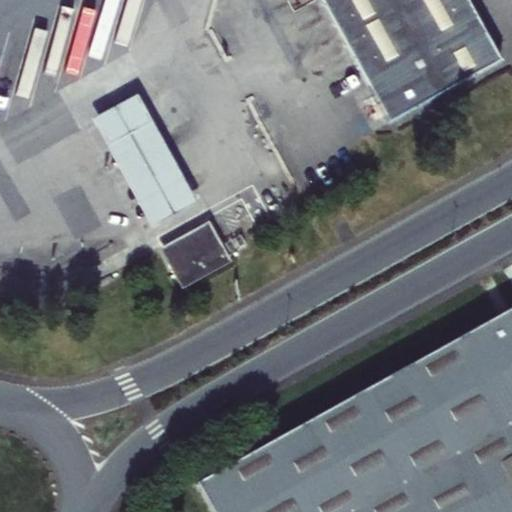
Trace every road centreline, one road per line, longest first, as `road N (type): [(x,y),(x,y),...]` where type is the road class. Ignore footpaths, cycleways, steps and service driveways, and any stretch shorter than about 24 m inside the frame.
road 1 (residential): [(511,179),(153,377),(85,400),(11,404)]
road 2 (residential): [(83,511),(124,459),(160,431),(511,232)]
road 3 (residential): [(80,511),(78,474),(62,441),(11,404)]
